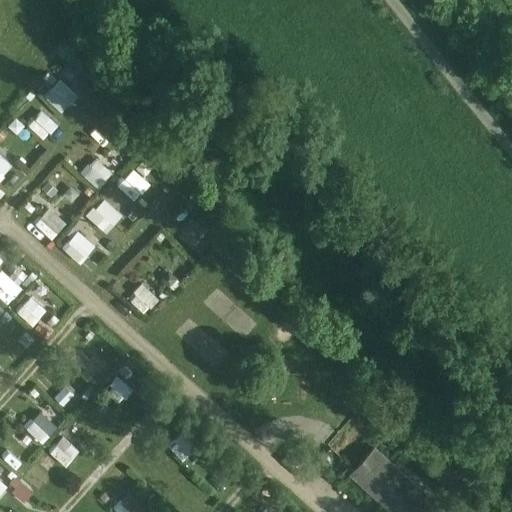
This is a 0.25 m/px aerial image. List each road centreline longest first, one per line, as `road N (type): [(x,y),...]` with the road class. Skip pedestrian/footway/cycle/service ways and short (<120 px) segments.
road 1 (track): [(511,153),(393,0)]
road 2 (track): [(69,511),(181,382)]
road 3 (track): [(0,405),(93,298)]
